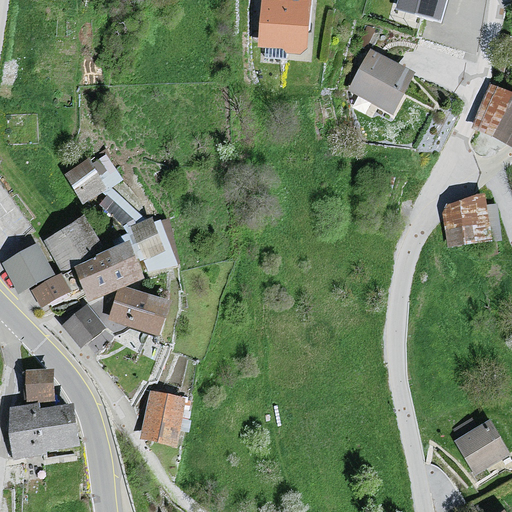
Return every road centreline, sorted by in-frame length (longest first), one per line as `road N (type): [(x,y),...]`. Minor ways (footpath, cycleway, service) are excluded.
road 1 (residential): [(444,167),(402,279),(396,328),(424,511)]
road 2 (residential): [(199,511),(154,472),(91,362),(51,323)]
road 3 (tertiary): [(105,511),(95,430),(82,397),(15,320)]
road 4 (residential): [(496,0),(478,89),(444,167)]
road 5 (residential): [(0,459),(15,320)]
